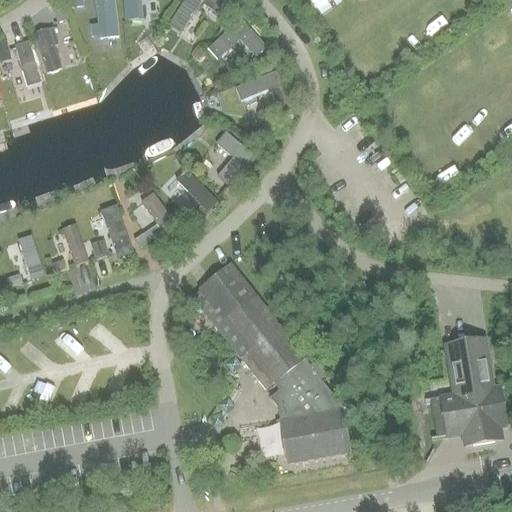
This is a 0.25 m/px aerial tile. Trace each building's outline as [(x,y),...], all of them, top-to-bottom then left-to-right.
[(83,0),(70,0),(72,9),(84,8),(83,0)] [(90,0),(92,42),(121,41),(119,0),(90,0)] [(141,0),(123,0),(125,22),(143,20),(141,0)] [(211,0),(185,0),(170,24),(183,32),(201,4),(219,16),(224,8),(211,0)] [(58,25),(69,22),(65,9),(54,12),(58,25)] [(256,60),(268,49),(241,20),(208,51),(218,63),(239,43),(256,60)] [(67,73),(56,32),(38,37),(49,78),(67,73)] [(27,88),(41,88),(38,46),(24,47),(27,88)] [(283,121),(294,117),(276,73),(235,90),(240,103),(270,92),(280,118),(282,117),(283,121)] [(231,191),(257,160),(226,135),(216,146),(233,160),(217,179),(231,191)] [(178,187),(207,219),(221,206),(191,175),(178,187)] [(140,251),(175,227),(153,195),(141,204),(157,227),(134,243),(140,251)] [(120,209),(103,215),(121,263),(138,256),(120,209)] [(185,231),(195,221),(188,214),(179,224),(185,231)] [(79,270),(94,264),(79,228),(65,233),(79,270)] [(21,243),(33,284),(49,279),(36,239),(21,243)] [(90,247),(95,261),(109,256),(104,243),(90,247)] [(54,276),(66,271),(63,262),(51,266),(54,276)] [(343,415),(347,414),(346,413),(343,413),(320,384),(326,380),(317,368),(311,372),(305,364),(306,363),(232,269),(192,300),(266,395),(275,388),(281,395),(272,403),(279,412),(281,425),(281,426),(288,465),(349,454),(343,415)] [(7,281),(10,290),(23,286),(20,277),(7,281)] [(462,437),(464,450),(473,448),(495,444),(503,443),(501,430),(511,428),(511,427),(505,428),(499,392),(505,391),(504,389),(492,391),(491,384),(484,343),(447,349),(455,398),(425,403),(425,404),(431,403),(437,440),(431,441),(432,442),(444,440),(462,437)]
